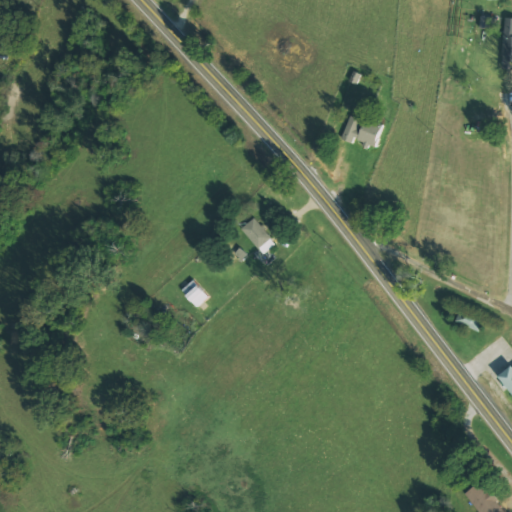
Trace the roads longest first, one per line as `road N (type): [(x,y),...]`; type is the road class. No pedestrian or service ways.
road 1 (secondary): [(511,442),(347,226),(139,0)]
road 2 (residential): [(511,307),(347,226)]
